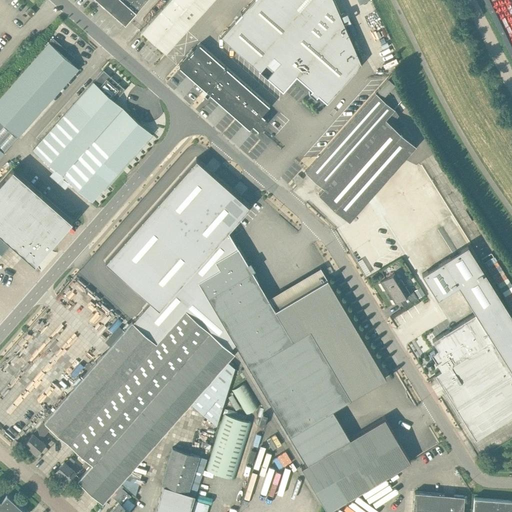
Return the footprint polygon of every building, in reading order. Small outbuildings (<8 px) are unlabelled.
[(97,0),(125,24),(135,12),(136,12),(146,0),(97,0)] [(165,53),(213,0),(169,0),(141,32),(165,53)] [(307,0),(299,9),(296,7),(302,0),(253,0),(222,35),(282,90),(296,74),(312,89),(309,92),(315,97),(318,94),(327,101),(360,64),(345,49),(350,44),(335,30),(342,22),(340,16),(329,7),(333,2),(330,0),(307,0)] [(0,156),(4,152),(78,68),(71,62),(75,57),(53,38),(49,42),(0,97),(0,156)] [(269,105),(199,44),(191,53),(179,67),(180,67),(206,90),(203,93),(207,96),(209,93),(249,128),(252,124),(258,130),(267,120),(261,115),(269,105)] [(130,114),(117,102),(115,101),(125,89),(103,70),(93,81),(32,149),(91,201),(152,134),(137,121),(139,116),(134,112),(130,114)] [(404,96),(395,79),(392,74),(388,78),(375,91),(305,171),(324,188),(318,194),(349,220),(415,145),(391,124),(398,115),(394,109),(400,100),(404,96)] [(47,417),(43,421),(92,463),(89,466),(79,478),(77,479),(78,481),(80,482),(102,502),(117,484),(120,482),(129,489),(135,496),(139,484),(143,485),(144,481),(126,475),(189,403),(192,405),(216,425),(224,401),(228,386),(234,368),(226,361),(231,355),(234,352),(230,349),(234,343),(230,336),(274,309),(267,298),(229,233),(228,230),(249,206),(224,183),(196,158),(105,261),(150,301),(138,315),(132,321),(131,321),(47,417)] [(12,168),(0,181),(0,231),(13,242),(26,227),(48,247),(71,220),(12,168)] [(297,185),(303,178),(298,174),(292,181),(297,185)] [(0,254),(9,244),(0,235),(0,254)] [(511,317),(482,269),(467,246),(422,274),(437,298),(458,285),(475,313),(432,340),(437,348),(430,353),(441,370),(434,374),(475,438),(511,415),(511,317)] [(399,280),(394,273),(379,282),(384,290),(385,289),(394,304),(399,300),(404,307),(417,299),(413,291),(409,293),(400,279),(399,280)] [(230,336),(234,343),(306,464),(301,467),(327,511),(410,462),(384,418),(349,438),(332,409),(385,378),(327,279),(274,309),(230,336)] [(424,295),(420,287),(414,290),(418,298),(424,295)] [(244,382),(231,390),(246,414),(259,406),(244,382)] [(232,394),(228,397),(236,410),(240,407),(232,394)] [(223,413),(205,470),(208,470),(234,478),(251,422),(245,420),(226,415),(225,414),(223,413)] [(40,440),(50,429),(42,422),(33,433),(32,433),(23,443),(36,454),(45,444),(40,440)] [(15,439),(10,445),(15,449),(20,443),(15,439)] [(194,495),(206,458),(172,447),(161,484),(194,495)] [(70,466),(74,461),(70,457),(65,462),(64,461),(55,471),(67,481),(75,471),(70,466)] [(86,460),(82,465),(86,469),(91,463),(86,460)] [(188,511),(194,495),(161,484),(152,511),(188,511)] [(118,502),(108,511),(128,511),(129,511),(134,505),(127,499),(130,496),(121,488),(113,498),(118,502)] [(462,511),(464,496),(414,491),(412,511),(462,511)] [(0,501),(0,500),(0,511),(25,511),(6,495),(0,501)] [(511,511),(511,500),(474,497),(472,511),(511,511)]
